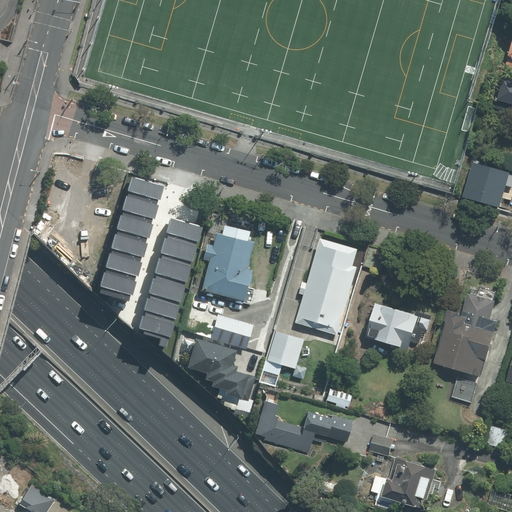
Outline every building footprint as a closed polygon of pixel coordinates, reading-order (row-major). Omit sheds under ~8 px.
[(511,40),(506,38),(499,58),(511,62),(511,40)] [(511,87),(501,83),(494,105),(511,110),(511,87)] [(505,176),(465,164),(453,200),(493,213),(505,176)] [(158,205),(163,186),(132,177),(127,196),(158,205)] [(152,224),(158,205),(127,196),(121,215),(152,224)] [(147,243),(152,224),(121,215),(115,234),(147,243)] [(197,243),(202,226),(170,217),(166,234),(197,243)] [(244,302),(252,271),(246,269),(247,262),(252,242),(247,241),(250,231),(224,225),(222,233),(215,231),(210,253),(201,292),(244,302)] [(141,263),(147,243),(115,234),(110,254),(141,263)] [(191,262),(197,243),(166,234),(160,253),(191,262)] [(304,295),(296,323),(338,335),(357,269),(352,268),(358,249),(321,239),(308,282),(303,281),(300,294),(304,295)] [(370,245),(364,265),(369,267),(386,272),(392,251),(375,246),(370,245)] [(186,281),(191,262),(160,253),(155,272),(186,281)] [(135,282),(141,263),(110,254),(104,273),(135,282)] [(466,272),(455,269),(450,285),(461,288),(466,272)] [(180,301),(186,281),(155,272),(149,292),(180,301)] [(130,301),(135,282),(104,273),(99,292),(130,301)] [(175,320),(180,301),(149,292),(143,311),(175,320)] [(449,310),(442,335),(490,348),(498,321),(491,319),(496,302),(468,294),(462,313),(449,310)] [(369,327),(376,329),(373,338),(393,344),(392,348),(408,353),(411,342),(419,344),(423,332),(427,333),(432,316),(417,312),(416,315),(376,303),(369,327)] [(170,335),(175,320),(143,311),(139,326),(170,335)] [(218,313),(211,339),(246,349),(253,323),(218,313)] [(276,331),(267,361),(270,362),(283,366),(295,369),(296,365),(304,339),(276,331)] [(482,377),(490,348),(442,335),(434,363),(482,377)] [(236,349),(197,338),(189,366),(208,372),(206,379),(213,381),(212,386),(225,390),(224,395),(248,401),(256,375),(236,370),(237,366),(232,364),(236,349)] [(283,366),(270,362),(267,371),(280,374),(283,366)] [(307,368),(296,365),(295,369),(293,376),(304,379),(307,368)] [(452,397),(473,403),(479,384),(458,378),(452,397)] [(351,395),(330,388),(327,401),(336,403),(335,406),(345,409),(346,406),(347,406),(351,395)] [(326,395),(315,392),(313,398),(324,401),(326,395)] [(304,426),(279,419),(283,405),(276,403),(278,397),(267,394),(266,400),(265,399),(255,434),(265,437),(264,440),(309,452),(313,439),(324,442),(326,434),(347,440),(352,421),(332,415),(331,418),(308,411),(304,426)] [(511,445),(511,432),(492,426),(487,443),(510,450),(511,445)] [(369,450),(390,456),(394,439),(387,437),(374,434),(369,450)] [(378,493),(375,504),(392,509),(395,500),(424,509),(436,469),(396,457),(390,478),(376,474),(371,491),(378,493)] [(46,511),(56,498),(31,481),(19,500),(36,511),(46,511)]
